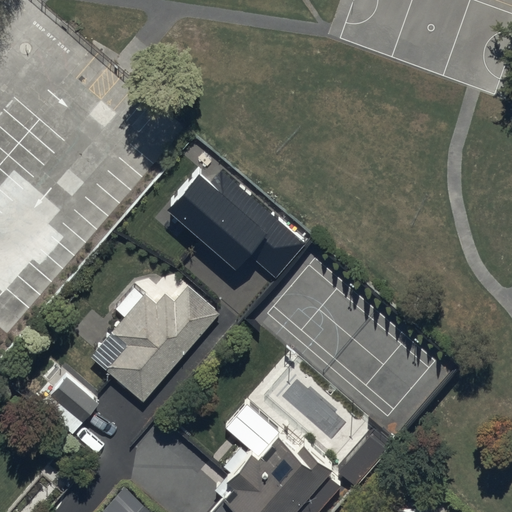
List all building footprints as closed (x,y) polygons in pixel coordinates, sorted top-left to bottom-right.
[(358,163),(362,153),(455,187),(450,199),(440,195),(427,229),(480,248),(492,214),(482,210),(487,196),(511,205),(511,128),(291,48),(288,57),(218,31),(205,66),(266,88),(257,113),(326,139),(321,152),(311,148),(299,183),(352,203),(366,166),(358,163)] [(306,241),(222,168),(211,181),(197,169),(167,203),(241,266),(251,253),(277,275),(306,241)] [(115,299),(123,306),(91,343),(144,389),(189,337),(200,346),(217,326),(207,318),(220,302),(188,275),(174,290),(165,283),(156,293),(145,284),(143,285),(134,277),(115,299)] [(100,395),(66,366),(40,397),(73,426),(100,395)] [(469,397),(445,377),(416,410),(439,431),(469,397)] [(225,483),(198,511),(274,511),(330,452),(301,425),(295,432),(277,415),(256,437),(250,431),(224,459),(232,466),(221,479),(225,483)] [(155,511),(122,479),(91,511),(92,511),(155,511)] [(398,511),(446,511),(447,511),(442,511),(428,511),(428,496),(397,497),(398,511)]
